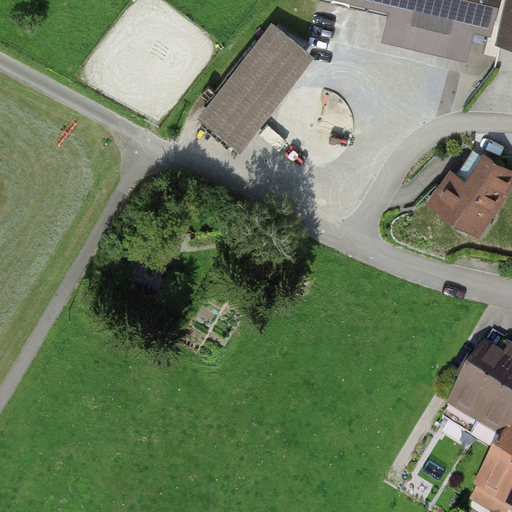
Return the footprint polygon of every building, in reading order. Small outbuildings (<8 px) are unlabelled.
[(511,0),(377,0),(370,33),(511,66),(511,0)] [(309,51),(270,20),(188,123),(226,154),(309,51)] [(480,235),(511,186),(511,166),(472,140),(431,203),(480,235)] [(504,439),(510,428),(511,425),(511,362),(482,345),(446,404),(504,439)] [(511,488),(511,429),(510,428),(504,439),(472,493),(500,509),(511,488)] [(511,511),(511,488),(500,509),(504,511),(511,511)]
